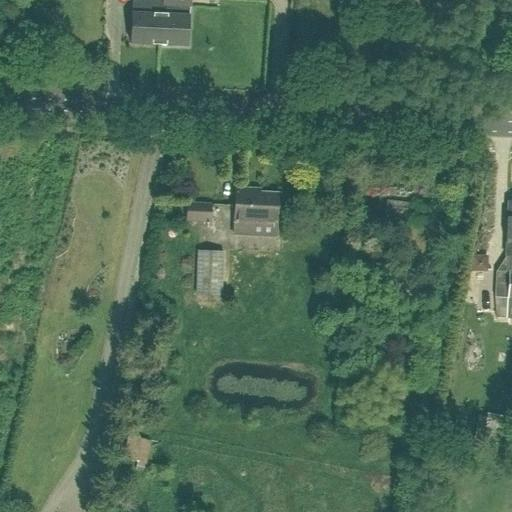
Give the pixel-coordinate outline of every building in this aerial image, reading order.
[(159,15),(160,4),(159,4),(159,6),(158,0),(131,0),(129,45),(158,46),(159,15)] [(159,15),(158,46),(186,47),(188,7),(189,7),(188,0),(160,0),(161,4),(160,4),(159,15)] [(275,237),(275,225),(277,195),(260,194),(260,191),(235,189),(233,235),(275,237)] [(493,292),(493,298),(506,299),(511,299),(511,203),(507,203),(505,257),(504,273),(495,272),(493,292)] [(209,223),(209,204),(185,204),(185,223),(209,223)] [(219,296),(221,252),(196,251),(194,295),(219,296)] [(472,257),(471,271),(485,271),(485,257),(472,257)] [(493,298),(492,298),(494,318),(505,319),(506,299),(493,298)] [(495,444),(501,418),(485,414),(479,441),(495,444)]
